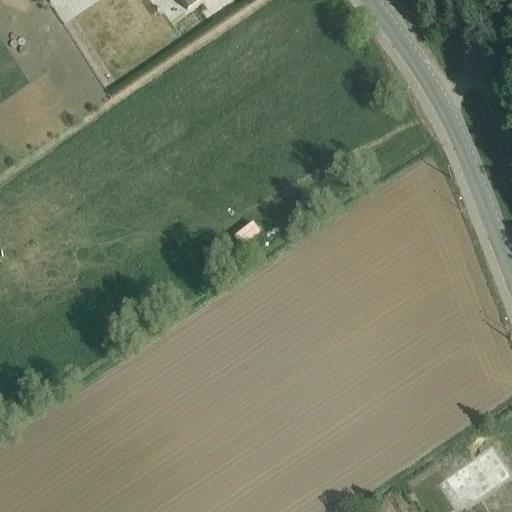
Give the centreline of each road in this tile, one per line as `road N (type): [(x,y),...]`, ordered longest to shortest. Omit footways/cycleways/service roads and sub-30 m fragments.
road 1 (tertiary): [(511,273),(439,97),(370,0)]
road 2 (track): [(453,0),(469,72),(439,97),(494,89)]
